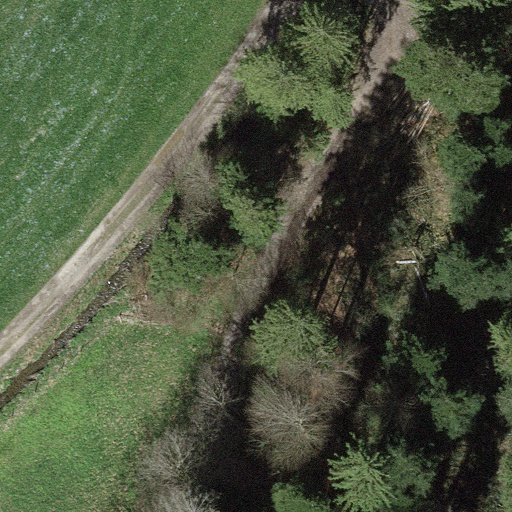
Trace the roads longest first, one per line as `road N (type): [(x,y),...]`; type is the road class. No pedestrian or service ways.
road 1 (track): [(388,0),(362,107),(168,511)]
road 2 (track): [(314,0),(112,254),(0,366)]
